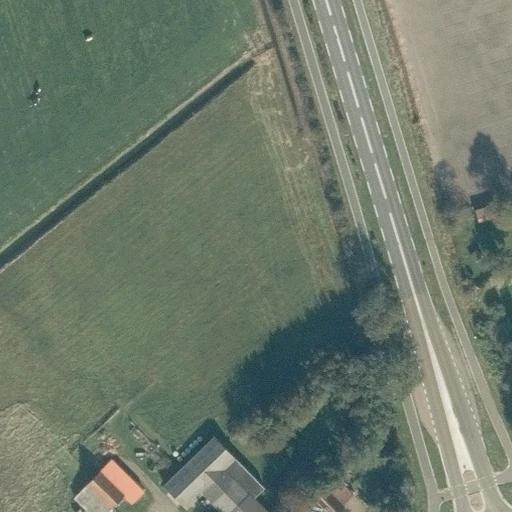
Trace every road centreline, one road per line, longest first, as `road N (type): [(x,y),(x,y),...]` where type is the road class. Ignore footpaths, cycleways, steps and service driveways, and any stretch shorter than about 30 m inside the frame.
road 1 (secondary): [(415,277),(332,0)]
road 2 (secondary): [(504,511),(415,277)]
road 3 (secondary): [(415,277),(465,511)]
